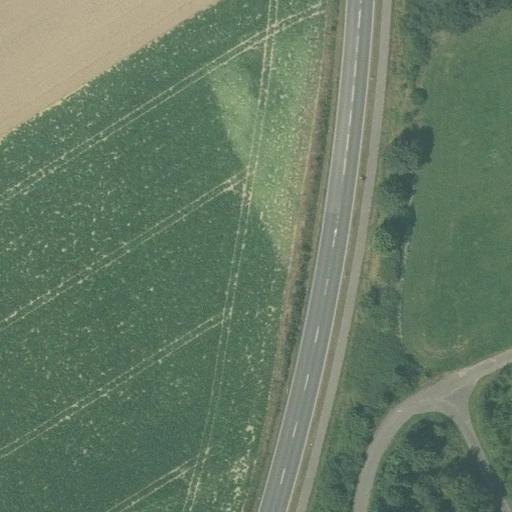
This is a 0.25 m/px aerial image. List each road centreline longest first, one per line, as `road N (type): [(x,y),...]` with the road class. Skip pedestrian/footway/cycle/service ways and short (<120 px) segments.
road 1 (secondary): [(274,511),(299,431),(332,260),(359,0)]
road 2 (track): [(362,511),(376,444),(406,413),(511,363)]
road 3 (track): [(503,511),(448,394)]
